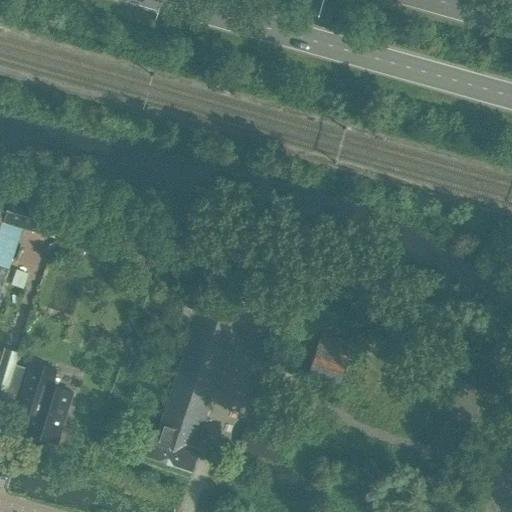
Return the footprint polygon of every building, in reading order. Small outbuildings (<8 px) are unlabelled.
[(12,200),(4,224),(46,237),(53,213),(12,200)] [(123,240),(85,228),(78,250),(116,262),(123,240)] [(194,448),(244,303),(191,286),(176,329),(191,335),(156,437),(148,435),(140,456),(191,472),(198,450),(194,448)] [(338,391),(354,345),(321,334),(306,381),(338,391)] [(0,402),(18,354),(6,351),(0,366),(0,402)] [(16,410),(29,414),(23,434),(56,444),(72,393),(52,387),(56,371),(30,363),(16,410)] [(274,461),(281,438),(247,427),(240,450),(274,461)]
